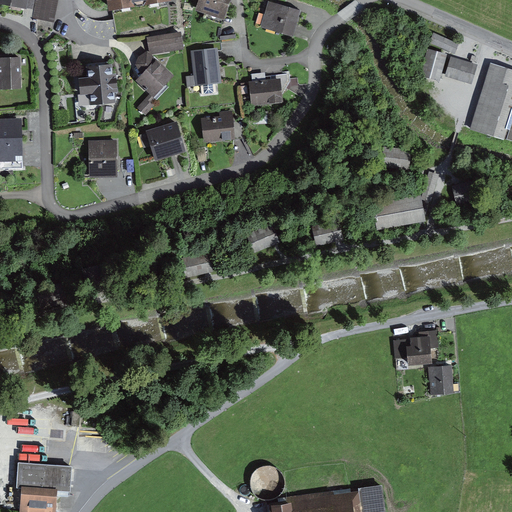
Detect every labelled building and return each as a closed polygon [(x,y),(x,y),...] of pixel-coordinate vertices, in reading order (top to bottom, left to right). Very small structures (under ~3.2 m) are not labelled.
[(111,0),(113,8),(157,0),(111,0)] [(227,0),(200,0),(198,7),(223,15),(227,0)] [(297,12),(270,4),(265,25),(292,33),(297,12)] [(459,43),(434,31),(429,42),(455,53),(459,43)] [(179,33),(148,38),(151,51),(181,46),(179,33)] [(445,54),(424,48),(417,74),(438,80),(445,54)] [(215,50),(194,53),(197,83),(218,81),(215,50)] [(18,59),(0,59),(0,86),(19,86),(18,59)] [(474,65),(446,59),(442,78),(470,84),(474,65)] [(145,62),(129,77),(151,101),(167,86),(145,62)] [(511,70),(491,64),(472,127),(511,139),(511,70)] [(107,72),(71,75),(75,115),(111,112),(107,72)] [(279,80),(251,83),(254,103),(281,100),(279,80)] [(417,81),(411,83),(413,91),(419,89),(417,81)] [(150,114),(141,107),(133,119),(141,125),(150,114)] [(222,118),(204,120),(206,140),(233,136),(231,112),(221,113),(222,118)] [(19,121),(0,121),(0,166),(21,165),(19,121)] [(176,124),(149,132),(156,156),(183,149),(176,124)] [(113,142),(91,143),(92,175),(114,174),(113,142)] [(411,147),(382,145),(381,167),(409,169),(411,147)] [(439,173),(429,170),(421,199),(431,202),(439,173)] [(470,179),(451,184),(457,206),(477,201),(470,179)] [(420,195),(372,205),(377,228),(425,217),(421,199),(420,195)] [(340,222),(312,228),(315,245),(343,239),(340,222)] [(272,223),(246,233),(254,252),(280,241),(272,223)] [(209,251),(181,257),(186,278),(214,272),(209,251)] [(436,346),(435,332),(420,333),(421,339),(412,339),(413,347),(408,347),(410,364),(430,361),(428,347),(436,346)] [(452,391),(450,368),(430,369),(432,392),(452,391)] [(71,467),(18,463),(16,488),(21,488),(19,511),(55,511),(57,490),(70,491),(71,467)] [(355,511),(354,498),(264,507),(264,511),(355,511)]
